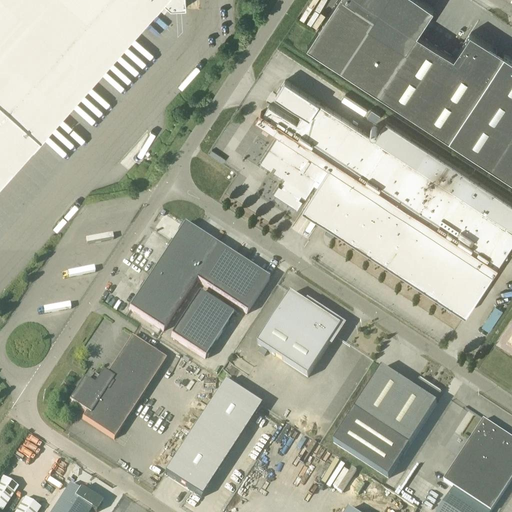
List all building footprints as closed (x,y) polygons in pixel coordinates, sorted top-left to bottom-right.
[(0,0),(0,183),(162,2),(170,9),(185,8),(184,0),(0,0)] [(418,34),(434,8),(421,0),(337,0),(307,46),(511,180),(511,59),(471,33),(454,58),(418,34)] [(336,216),(330,225),(466,314),(492,274),(493,275),(498,267),(497,266),(511,243),(511,228),(484,210),(495,193),(428,149),(417,166),(285,80),(276,95),(304,113),(297,123),(269,105),(264,113),(261,112),(256,119),(279,134),(260,163),(271,170),(273,166),(276,168),(274,172),(284,179),(282,183),(284,184),(282,187),(279,185),(273,194),(297,209),(302,201),(299,199),(301,195),(305,198),(314,185),(317,188),(310,199),(336,216)] [(376,122),(380,115),(372,109),(367,116),(376,122)] [(211,243),(192,230),(193,229),(187,225),(186,226),(184,225),(183,227),(182,226),(178,232),(179,233),(172,243),(171,242),(167,249),(168,250),(156,269),(154,267),(150,274),(152,275),(145,285),(143,284),(139,290),(141,292),(134,302),(132,301),(128,307),(130,308),(129,310),(163,332),(196,282),(246,315),(269,281),(267,280),(268,278),(262,274),(261,275),(251,269),(252,267),(245,263),(244,265),(234,258),(235,256),(229,252),(228,254),(217,247),(218,245),(212,241),(211,243)] [(188,348),(216,305),(199,294),(171,337),(188,348)] [(307,306),(306,304),(291,295),(258,345),(308,378),(330,344),(330,345),(341,328),(307,305),(307,306)] [(205,360),(233,316),(216,305),(188,348),(205,360)] [(483,326),(489,331),(504,311),(497,306),(483,326)] [(125,349),(132,338),(107,376),(103,373),(99,378),(98,377),(97,379),(95,377),(92,381),(91,381),(89,383),(84,380),(69,402),(86,413),(82,419),(114,440),(166,361),(165,360),(158,371),(125,349)] [(382,368),(354,411),(333,443),(388,479),(437,404),(433,402),(439,392),(441,393),(421,380),(420,380),(422,381),(415,390),(382,368)] [(201,499),(261,407),(224,383),(164,475),(201,499)] [(511,439),(483,421),(443,482),(489,511),(491,511),(511,481),(511,439)] [(0,511),(2,511),(18,489),(3,479),(0,483),(0,511)] [(52,511),(90,511),(97,502),(70,485),(52,511)] [(38,511),(40,509),(25,499),(16,511),(38,511)]
